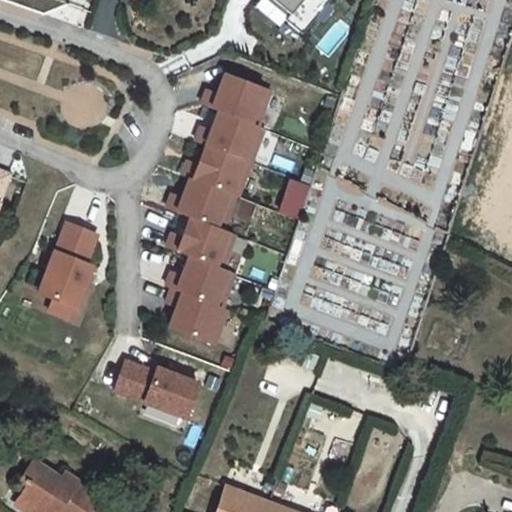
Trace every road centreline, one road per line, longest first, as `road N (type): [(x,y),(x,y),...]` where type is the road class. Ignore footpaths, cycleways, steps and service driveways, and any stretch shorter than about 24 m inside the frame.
road 1 (residential): [(0,134),(90,176),(120,177),(141,167),(160,129),(164,91),(146,66),(100,44)]
road 2 (unknown): [(120,177),(138,348)]
